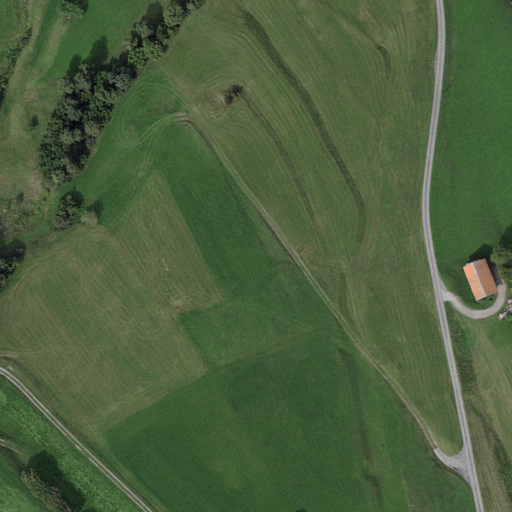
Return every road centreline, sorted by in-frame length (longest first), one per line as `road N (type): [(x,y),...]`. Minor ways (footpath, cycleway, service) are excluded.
road 1 (track): [(480,511),(426,230),(438,0)]
road 2 (track): [(470,463),(444,459),(434,447),(408,400),(194,114)]
road 3 (track): [(149,511),(0,370)]
